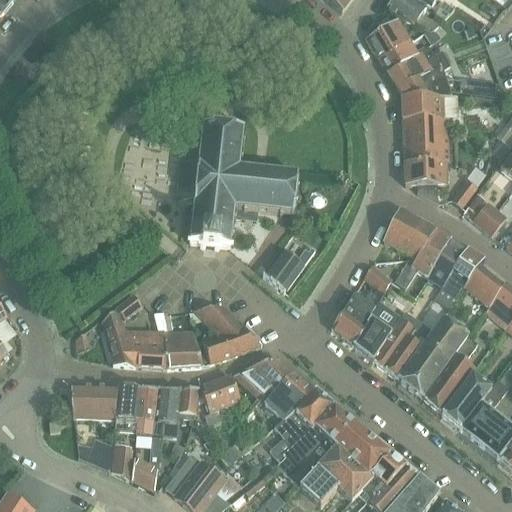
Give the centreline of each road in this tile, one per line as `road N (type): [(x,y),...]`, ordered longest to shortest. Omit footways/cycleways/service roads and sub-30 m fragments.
road 1 (residential): [(496,511),(297,345)]
road 2 (residential): [(297,345),(357,257),(384,192)]
road 3 (residential): [(137,511),(40,462),(0,422)]
road 4 (residential): [(384,192),(378,103),(341,40)]
road 5 (residential): [(511,274),(462,234),(384,192)]
